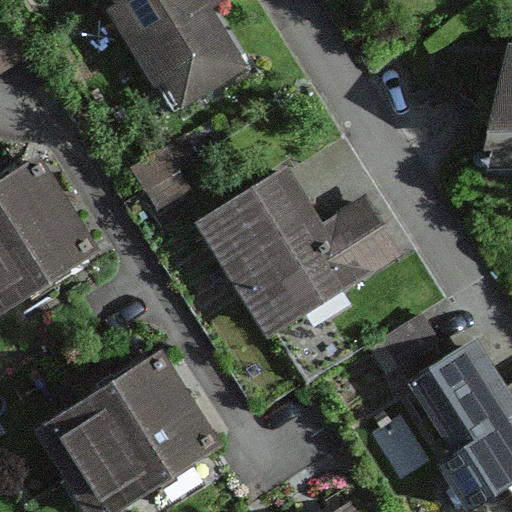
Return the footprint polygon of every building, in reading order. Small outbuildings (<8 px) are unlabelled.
[(211,0),(116,0),(199,120),(263,75),(211,0)] [(511,73),(503,155),(511,154),(511,73)] [(295,176),(213,229),(287,341),(408,263),(375,212),(335,238),(295,176)] [(0,263),(65,223),(36,177),(0,199),(0,263)] [(65,223),(0,263),(0,323),(93,266),(65,223)] [(511,362),(501,347),(443,388),(493,457),(473,471),(502,511),(510,511),(511,511),(511,362)] [(76,482),(186,413),(157,367),(47,436),(76,482)] [(186,413),(76,482),(95,511),(124,511),(213,456),(186,413)]
